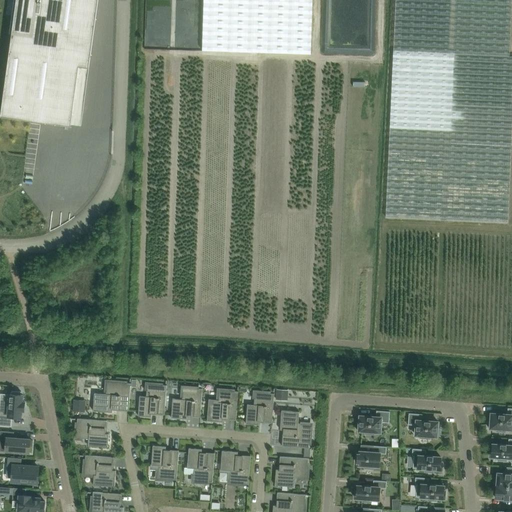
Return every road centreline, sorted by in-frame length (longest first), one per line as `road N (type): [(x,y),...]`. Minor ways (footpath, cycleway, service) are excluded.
road 1 (track): [(0,336),(511,372)]
road 2 (residential): [(328,511),(335,398),(462,409),(472,511)]
road 3 (unclassified): [(0,247),(64,237),(96,214),(119,166),(124,0)]
road 4 (residential): [(259,511),(265,437),(123,428)]
road 5 (residential): [(69,511),(42,381),(0,378)]
